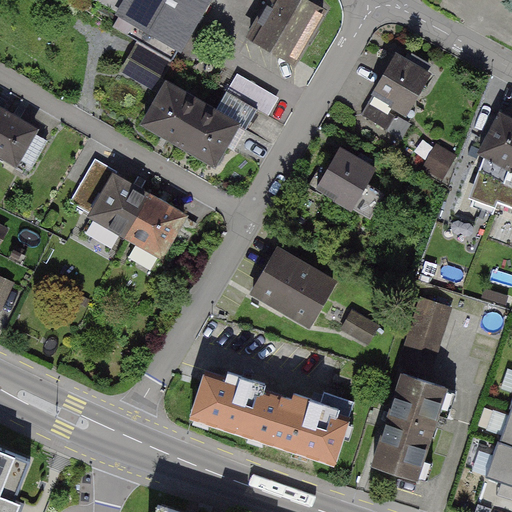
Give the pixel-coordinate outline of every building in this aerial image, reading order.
[(212,0),(131,0),(121,20),(182,53),(212,0)] [(326,16),(296,0),(269,0),(244,46),(294,73),(326,16)] [(162,91),(175,61),(138,44),(124,74),(162,91)] [(431,78),(392,55),(368,96),(406,119),(431,78)] [(257,106),(272,114),(282,94),(239,73),(220,111),(248,125),(257,106)] [(203,108),(167,88),(144,130),(181,150),(203,108)] [(240,128),(203,108),(181,150),(217,170),(240,128)] [(42,137),(4,115),(0,122),(0,163),(20,175),(42,137)] [(511,167),(511,121),(500,115),(473,161),(505,179),(511,167)] [(439,140),(426,168),(449,178),(461,150),(439,140)] [(378,174),(338,149),(310,193),(350,218),(378,174)] [(148,201),(111,179),(88,217),(125,239),(148,201)] [(185,223),(148,201),(125,239),(162,261),(185,223)] [(0,221),(0,245),(9,226),(0,221)] [(340,283),(275,249),(248,299),(313,334),(340,283)] [(0,309),(4,311),(17,280),(0,272),(0,309)] [(346,327),(364,336),(371,321),(354,312),(346,327)] [(455,388),(394,369),(362,471),(423,490),(455,388)] [(190,422),(260,445),(275,398),(205,376),(190,422)] [(260,445),(330,467),(345,420),(275,398),(260,445)] [(511,412),(511,413),(500,448),(511,452),(511,412)] [(27,443),(0,433),(0,511),(13,511),(19,497),(8,493),(27,443)] [(511,452),(500,448),(488,483),(511,491),(511,452)] [(200,511),(152,495),(146,511),(200,511)] [(511,511),(511,501),(504,498),(498,511),(511,511)]
